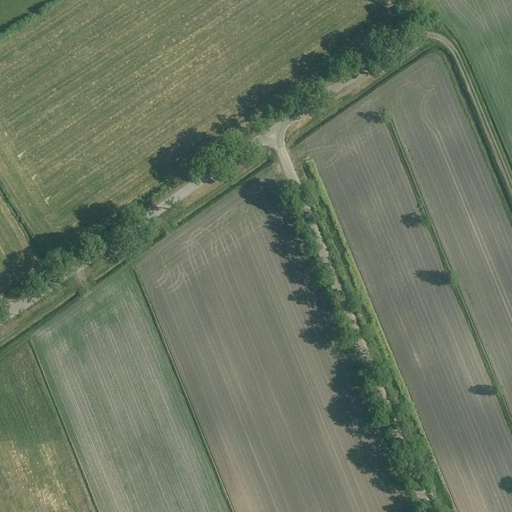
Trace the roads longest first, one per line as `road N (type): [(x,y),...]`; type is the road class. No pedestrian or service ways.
road 1 (unclassified): [(428,511),(272,130)]
road 2 (unclassified): [(0,322),(272,130)]
road 3 (track): [(407,27),(447,47),(461,68),(511,192)]
road 4 (unclassified): [(272,130),(393,46),(410,21),(412,0)]
